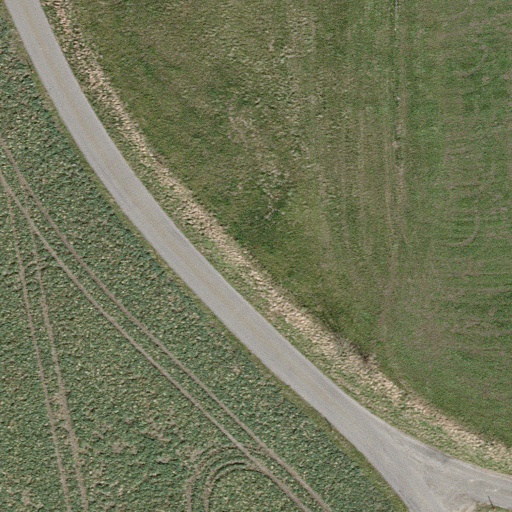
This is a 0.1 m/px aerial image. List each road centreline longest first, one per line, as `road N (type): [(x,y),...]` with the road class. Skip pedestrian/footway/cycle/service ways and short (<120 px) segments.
road 1 (tertiary): [(20,0),(130,202),(250,337),(392,455)]
road 2 (unclassified): [(511,501),(392,455)]
